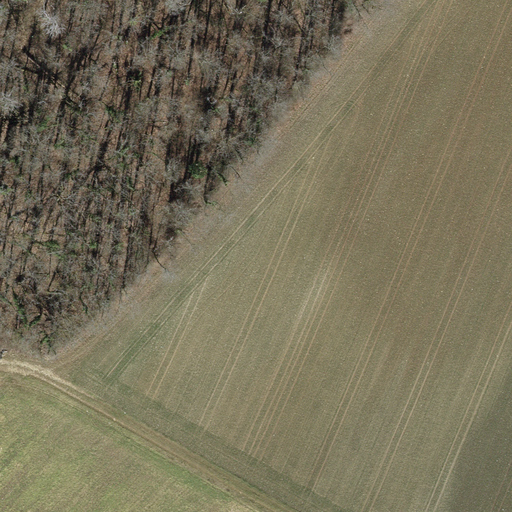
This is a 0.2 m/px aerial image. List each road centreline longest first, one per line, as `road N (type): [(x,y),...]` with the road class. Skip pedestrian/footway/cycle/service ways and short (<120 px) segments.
road 1 (track): [(44,371),(197,242),(395,0)]
road 2 (track): [(44,371),(297,511)]
